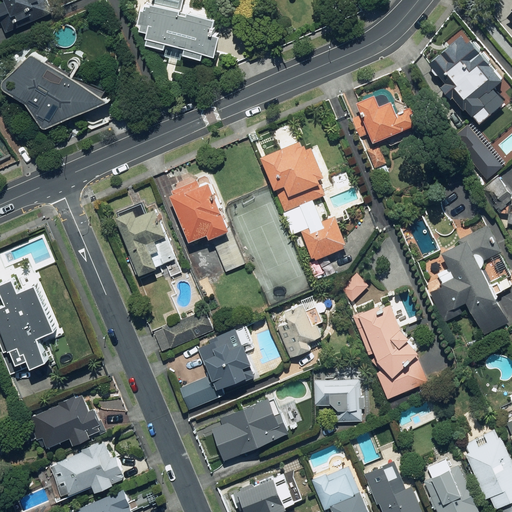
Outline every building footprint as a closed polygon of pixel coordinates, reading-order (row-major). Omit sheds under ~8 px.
[(1,0),(2,0),(0,1),(0,14),(7,32),(55,13),(49,0),(1,0)] [(185,0),(156,0),(156,3),(152,2),(150,10),(144,8),(139,28),(148,30),(146,36),(148,36),(147,43),(167,48),(168,42),(186,47),(184,53),(204,58),(205,52),(217,55),(223,33),(215,31),(218,18),(189,11),(188,14),(182,13),(185,0)] [(455,55),(447,47),(428,63),(444,83),(439,86),(458,111),(471,101),(477,108),(494,94),(488,86),(500,76),(474,42),(455,55)] [(110,99),(34,52),(4,80),(4,85),(29,103),(46,127),(110,99)] [(394,99),(381,104),(377,94),(360,100),(374,140),(422,123),(415,104),(398,110),(394,99)] [(454,138),(488,175),(504,161),(470,123),(454,138)] [(300,137),(261,153),(286,211),(327,193),(319,177),(327,174),(314,144),(309,147),(306,141),(303,142),(300,137)] [(379,143),(367,150),(376,167),(389,161),(379,143)] [(246,264),(232,231),(230,224),(209,173),(170,189),(190,240),(209,233),(212,239),(225,272),(246,264)] [(511,195),(511,189),(503,176),(489,185),(501,203),(511,195)] [(315,199),(300,206),(309,226),(301,229),(316,260),(350,244),(336,215),(325,220),(315,199)] [(157,212),(155,207),(138,215),(136,209),(116,218),(142,274),(178,257),(161,221),(165,220),(160,210),(157,212)] [(445,249),(452,264),(438,271),(444,283),(430,290),(445,321),(473,307),(486,333),(510,321),(496,292),(511,284),(511,269),(490,223),(459,238),(461,241),(445,249)] [(359,270),(341,286),(354,300),(371,284),(359,270)] [(0,289),(6,304),(0,306),(0,341),(4,352),(10,349),(16,363),(20,361),(24,370),(34,365),(49,358),(39,336),(57,328),(37,283),(19,291),(13,277),(0,283),(0,289)] [(400,296),(397,298),(355,315),(389,399),(431,382),(408,325),(411,324),(400,296)] [(319,304),(309,308),(306,302),(286,310),(290,320),(278,324),(292,358),(313,349),(310,341),(322,336),(318,324),(325,321),(319,304)] [(156,328),(164,349),(216,329),(208,308),(156,328)] [(227,393),(224,386),(259,371),(240,327),(198,345),(211,373),(180,386),(190,409),(227,393)] [(320,378),(319,402),(338,402),(337,419),(362,420),(363,380),(320,378)] [(101,432),(98,424),(103,422),(96,406),(91,408),(84,392),(29,416),(39,439),(45,436),(50,447),(73,437),(75,443),(101,432)] [(275,395),(221,417),(224,424),(213,429),(225,459),(290,432),(275,395)] [(440,415),(432,398),(397,414),(406,432),(440,415)] [(467,452),(486,497),(492,494),(497,506),(502,504),(505,511),(511,511),(511,454),(503,434),(500,435),(498,429),(466,443),(470,451),(467,452)] [(80,446),(83,453),(32,472),(40,492),(53,487),(58,500),(95,486),(96,490),(128,478),(115,444),(111,435),(80,446)] [(429,467),(432,475),(425,478),(440,511),(482,511),(460,463),(452,466),(448,458),(429,467)] [(378,503),(381,502),(384,511),(424,511),(414,484),(407,487),(397,461),(366,473),(378,503)] [(370,511),(351,464),(321,476),(313,479),(325,509),(333,506),(335,511),(370,511)] [(232,493),(237,507),(245,504),(248,511),(276,511),(289,507),(288,503),(299,499),(289,472),(232,493)] [(69,511),(136,511),(126,488),(69,511)]
